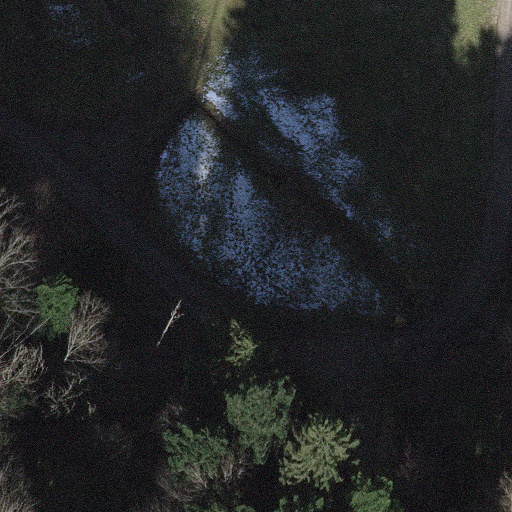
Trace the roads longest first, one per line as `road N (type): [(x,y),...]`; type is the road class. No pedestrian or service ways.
road 1 (track): [(0,131),(74,183),(234,330),(317,373),(433,359),(479,294),(511,179)]
road 2 (track): [(74,183),(158,100),(211,0)]
